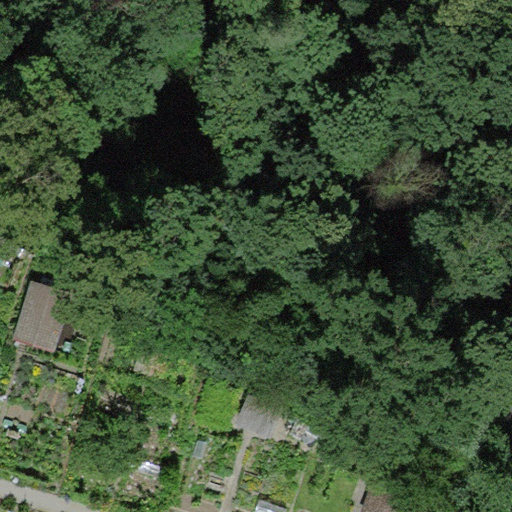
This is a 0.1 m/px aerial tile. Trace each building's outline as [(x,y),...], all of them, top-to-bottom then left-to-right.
[(0,267),(11,236),(0,232),(0,267)] [(74,297),(33,284),(17,339),(58,351),(74,297)] [(170,348),(140,341),(133,371),(163,379),(170,348)] [(286,411),(251,399),(240,429),(275,442),(286,411)] [(417,511),(422,497),(376,483),(367,511),(417,511)]
